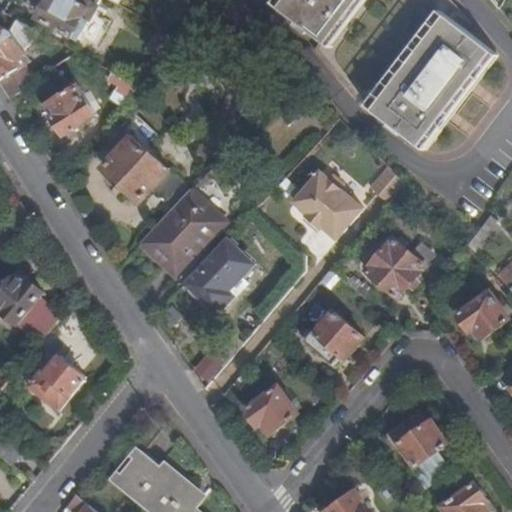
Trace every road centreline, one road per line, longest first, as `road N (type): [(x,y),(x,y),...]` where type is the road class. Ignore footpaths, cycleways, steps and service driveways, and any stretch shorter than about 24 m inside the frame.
road 1 (residential): [(511,456),(441,359),(402,359),(269,511)]
road 2 (residential): [(0,123),(161,365)]
road 3 (residential): [(161,365),(42,511)]
road 4 (residential): [(161,365),(260,511)]
